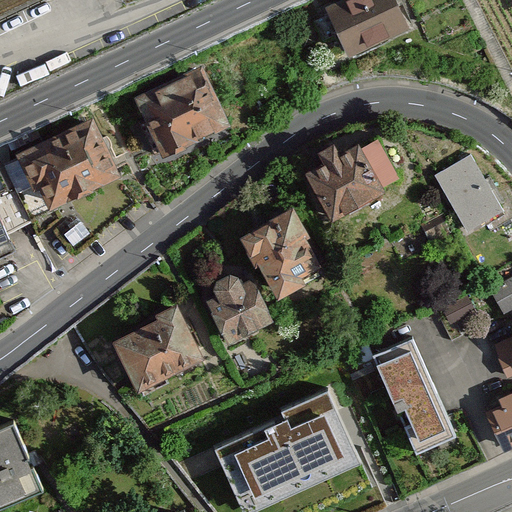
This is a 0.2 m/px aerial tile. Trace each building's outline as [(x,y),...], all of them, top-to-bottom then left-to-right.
[(401,0),(328,0),(325,1),(345,49),(410,22),(401,0)] [(159,148),(230,119),(206,61),(135,91),(159,148)] [(12,151),(38,207),(123,168),(96,112),(12,151)] [(339,147),(333,136),(320,143),(327,155),(306,166),(330,212),(403,175),(378,127),(339,147)] [(438,177),(468,228),(505,205),(475,155),(438,177)] [(274,292),(313,272),(307,260),(321,253),(293,199),(239,227),(274,292)] [(0,248),(13,243),(0,208),(0,248)] [(248,261),(214,273),(220,290),(209,293),(225,336),(270,319),(248,261)] [(511,271),(482,289),(494,310),(511,299),(511,271)] [(136,385),(204,351),(178,298),(110,332),(136,385)] [(511,319),(508,322),(511,328),(511,341),(500,348),(511,368),(511,319)] [(374,347),(396,404),(407,400),(417,426),(410,429),(416,446),(458,431),(421,330),(374,347)] [(500,408),(487,414),(503,451),(511,447),(511,391),(496,398),(500,408)] [(0,419),(0,507),(40,488),(5,417),(0,419)] [(268,454),(280,486),(293,481),(303,507),(377,479),(354,421),(268,454)]
